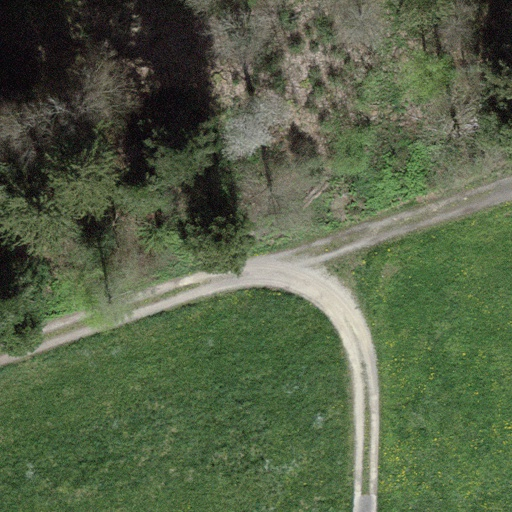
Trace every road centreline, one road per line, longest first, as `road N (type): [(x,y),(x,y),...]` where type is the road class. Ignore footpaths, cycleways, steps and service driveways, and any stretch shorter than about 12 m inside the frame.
road 1 (unclassified): [(258,272),(325,288),(356,323),(371,511)]
road 2 (track): [(0,356),(258,272)]
